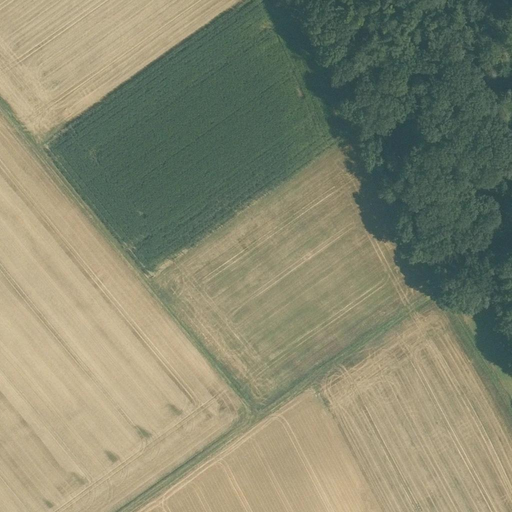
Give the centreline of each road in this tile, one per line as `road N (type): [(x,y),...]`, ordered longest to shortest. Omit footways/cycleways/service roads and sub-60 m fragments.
road 1 (track): [(127,511),(439,290),(511,411)]
road 2 (track): [(0,102),(258,419)]
road 3 (track): [(439,290),(391,208),(306,0)]
